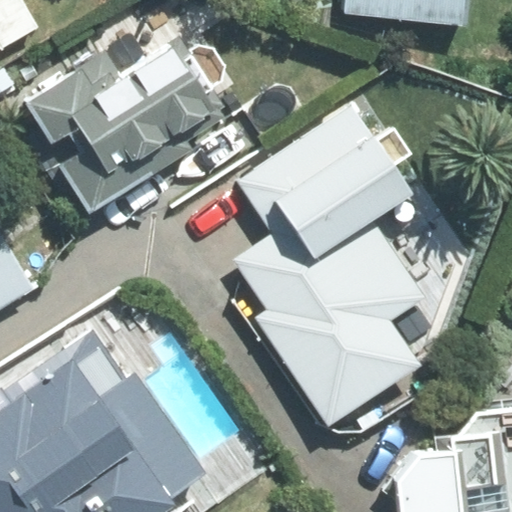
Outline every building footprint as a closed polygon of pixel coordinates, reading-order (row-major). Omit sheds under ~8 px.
[(0,0),(0,39),(30,23),(17,0),(0,0)] [(334,0),(333,7),(453,20),(455,0),(334,0)] [(136,9),(0,87),(0,90),(66,205),(204,126),(136,9)] [(242,177),(288,233),(388,153),(343,97),(242,177)] [(347,234),(242,304),(316,415),(421,345),(347,234)] [(82,335),(0,389),(0,511),(172,511),(192,499),(82,335)] [(511,511),(511,406),(409,421),(421,511),(511,511)]
